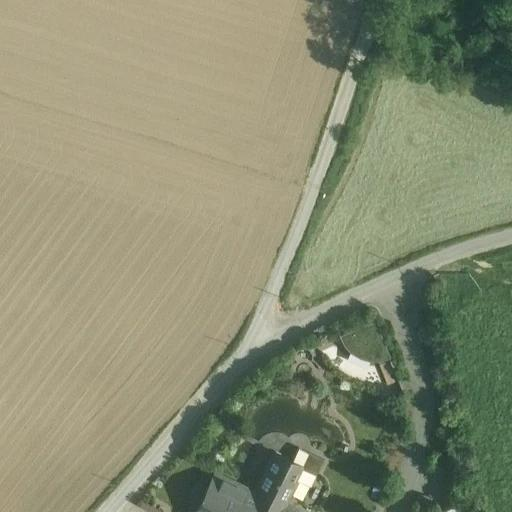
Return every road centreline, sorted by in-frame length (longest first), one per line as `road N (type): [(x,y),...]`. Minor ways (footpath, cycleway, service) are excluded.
road 1 (unclassified): [(239,361),(380,0)]
road 2 (unclassified): [(511,235),(424,262),(239,361)]
road 3 (unclassified): [(239,361),(105,511)]
